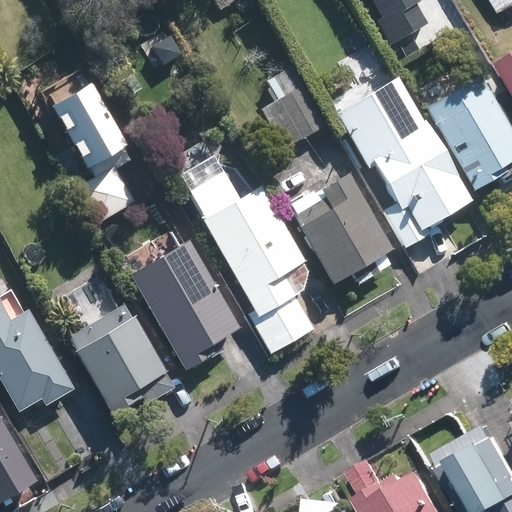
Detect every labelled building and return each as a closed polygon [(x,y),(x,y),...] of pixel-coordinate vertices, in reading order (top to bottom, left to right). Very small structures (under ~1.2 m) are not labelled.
[(370,0),(369,1),(389,36),(425,15),(415,0),(370,0)] [(511,6),(511,0),(494,0),(501,12),(511,6)] [(511,35),(492,48),(511,81),(511,35)] [(305,132),(269,70),(248,83),(258,100),(250,104),(277,149),(305,132)] [(125,147),(84,75),(67,85),(59,71),(17,94),(90,223),(125,203),(102,160),(125,147)] [(469,197),(393,72),(332,109),(391,207),(402,200),(418,227),(469,197)] [(511,155),(511,126),(484,77),(428,108),(469,180),(511,155)] [(393,246),(344,167),(312,187),(321,202),(293,219),(332,283),(393,246)] [(309,271),(262,187),(239,199),(222,168),(189,186),(257,311),(251,314),(273,353),(314,330),(295,296),(305,290),(309,271)] [(236,327),(196,255),(189,242),(164,256),(157,243),(122,262),(181,369),(219,349),(213,339),(236,327)] [(164,384),(114,297),(107,302),(95,281),(70,295),(82,316),(63,327),(70,339),(62,344),(99,407),(125,392),(131,403),(164,384)] [(0,375),(22,411),(72,381),(29,310),(11,321),(3,307),(0,300),(0,375)] [(511,402),(491,415),(511,449),(511,402)] [(0,504),(39,482),(0,415),(0,504)] [(511,511),(511,492),(479,425),(425,452),(454,511),(511,511)] [(342,476),(347,485),(362,511),(439,511),(421,479),(395,494),(389,483),(376,490),(362,465),(342,476)]
